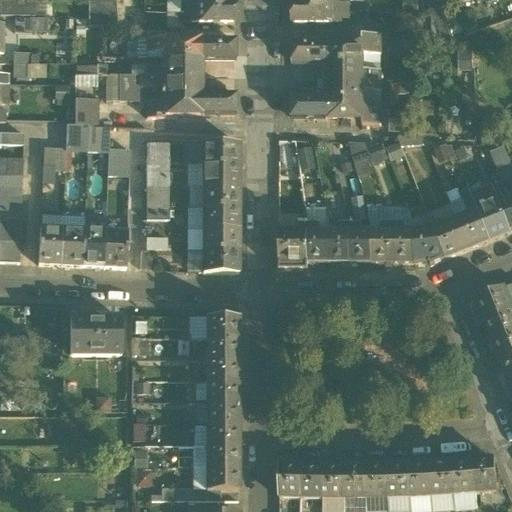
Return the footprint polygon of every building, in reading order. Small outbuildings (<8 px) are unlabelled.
[(0,0),(0,16),(12,17),(12,32),(46,33),(46,2),(0,0)] [(179,0),(180,16),(196,16),(196,7),(195,0),(179,0)] [(431,0),(427,1),(431,24),(446,19),(449,18),(447,0),(431,0)] [(87,5),(87,17),(115,17),(115,5),(87,5)] [(331,15),(331,6),(296,5),(293,5),(293,26),(331,26),(331,25),(331,15)] [(233,6),(230,6),(196,7),(196,16),(196,25),(196,26),(233,26),(233,6)] [(331,6),(331,15),(347,16),(347,6),(331,6)] [(347,25),(347,16),(331,15),(331,25),(347,25)] [(180,25),(196,25),(196,16),(180,16),(180,25)] [(115,29),(115,17),(87,17),(87,29),(96,29),(112,29),(115,29)] [(446,19),(431,24),(437,44),(452,40),(446,19)] [(146,36),(146,45),(163,45),(162,41),(163,42),(163,35),(146,36)] [(363,45),(364,46),(369,48),(380,47),(380,38),(363,38),(363,44),(363,45)] [(421,39),(402,39),(405,55),(424,52),(421,39)] [(162,54),(162,61),(201,61),(200,42),(163,42),(162,41),(163,45),(162,54)] [(234,42),(200,42),(201,61),(201,62),(202,62),(233,62),(234,42)] [(327,65),(327,64),(327,44),(293,44),(293,65),(325,65),(327,65)] [(363,44),(327,44),(327,64),(364,64),(364,57),(364,46),(363,45),(363,44)] [(162,54),(163,45),(146,45),(146,54),(162,54)] [(380,57),(380,47),(369,48),(364,46),(364,57),(380,57)] [(13,56),(13,68),(29,68),(29,56),(13,56)] [(33,68),(37,68),(37,56),(29,56),(29,68),(33,68)] [(201,62),(201,61),(162,61),(162,70),(162,79),(202,79),(202,62),(201,62)] [(325,65),(325,82),(364,83),(364,73),(364,64),(327,64),(327,65),(325,65)] [(380,64),(364,64),(364,73),(380,73),(380,64)] [(29,77),(29,68),(13,68),(12,80),(29,80),(29,77)] [(146,70),(146,79),(162,79),(162,70),(146,70)] [(364,73),(364,83),(380,83),(380,73),(364,73)] [(71,77),(72,88),(94,88),(94,76),(71,77)] [(118,105),(129,105),(129,91),(135,91),(135,79),(118,79),(118,105)] [(162,88),(162,79),(146,79),(146,88),(162,88)] [(162,88),(162,97),(200,97),(200,96),(202,96),(202,79),(162,79),(162,88)] [(327,99),(327,101),(364,101),(364,92),(364,83),(325,82),(325,99),(327,99)] [(380,92),(380,83),(364,83),(364,92),(380,92)] [(380,92),(364,92),(364,101),(380,101),(380,92)] [(233,96),(202,96),(200,96),(200,97),(200,117),(233,117),(233,96)] [(200,117),(200,97),(162,97),(162,104),(162,113),(163,113),(163,117),(200,117)] [(293,120),(327,121),(327,101),(327,99),(325,99),(293,99),(293,120)] [(364,108),(364,101),(327,101),(327,121),(363,121),(363,120),(364,120),(364,108)] [(88,128),(96,129),(97,104),(74,103),(73,128),(88,128)] [(433,103),(420,103),(421,119),(433,118),(433,103)] [(146,104),(146,113),(162,113),(162,104),(146,104)] [(364,108),(364,120),(369,118),(380,118),(380,109),(364,108)] [(380,127),(380,118),(369,118),(364,120),(363,120),(363,121),(362,127),(380,127)] [(409,122),(388,122),(388,134),(409,134),(409,122)] [(65,151),(86,152),(87,131),(88,128),(73,128),(65,128),(65,151)] [(132,130),(131,145),(146,146),(146,131),(132,130)] [(86,154),(108,156),(108,153),(109,131),(87,131),(86,152),(86,154)] [(0,153),(21,154),(22,136),(0,135),(0,153)] [(370,161),(367,150),(365,146),(348,145),(358,180),(372,176),(368,162),(370,161)] [(146,146),(146,168),(168,168),(168,146),(146,146)] [(203,146),(203,168),(238,168),(238,146),(203,146)] [(379,146),(367,150),(370,161),(373,169),(385,165),(379,146)] [(404,159),(400,147),(386,152),(391,164),(404,159)] [(298,158),(300,172),(315,170),(313,149),(297,151),(298,158)] [(441,149),(433,151),(439,166),(456,159),(452,149),(441,149)] [(494,166),(508,160),(503,149),(489,155),(494,166)] [(53,173),(64,173),(65,151),(54,151),(53,173)] [(108,153),(108,156),(107,178),(129,179),(130,153),(108,153)] [(279,210),(305,210),(300,172),(298,158),(279,158),(279,210)] [(502,186),(508,184),(511,181),(511,170),(508,160),(494,166),(502,186)] [(0,162),(0,179),(21,180),(21,163),(0,162)] [(168,189),(168,168),(146,168),(146,189),(168,189)] [(238,189),(238,168),(203,168),(203,189),(238,189)] [(0,189),(21,190),(21,180),(0,179),(0,189)] [(493,189),(499,204),(511,199),(511,193),(508,184),(502,186),(493,189)] [(473,203),(477,213),(499,204),(493,189),(491,186),(470,195),(473,203)] [(0,201),(21,202),(21,190),(0,189),(0,201)] [(168,211),(168,189),(146,189),(145,211),(168,211)] [(238,211),(238,189),(203,189),(203,211),(238,211)] [(451,206),(457,221),(469,216),(465,207),(473,203),(470,195),(468,190),(458,193),(461,200),(450,204),(451,206)] [(511,234),(511,199),(499,204),(511,235),(511,234)] [(0,215),(20,216),(21,202),(0,201),(0,215)] [(465,207),(469,216),(477,213),(473,203),(465,207)] [(511,235),(499,204),(477,213),(490,244),(511,235)] [(443,209),(449,224),(457,221),(451,206),(443,209)] [(372,228),(371,233),(381,233),(381,227),(381,209),(381,207),(366,207),(372,228)] [(407,210),(381,209),(381,227),(393,227),(404,227),(404,233),(414,233),(414,227),(412,221),(407,210)] [(427,215),(433,230),(449,224),(443,209),(427,215)] [(145,223),(168,223),(168,211),(145,211),(145,223)] [(188,232),(203,232),(203,211),(187,211),(188,232)] [(238,232),(238,211),(203,211),(203,232),(238,232)] [(307,225),(307,227),(319,227),(319,233),(329,233),(328,217),(326,212),(306,212),(307,225)] [(490,244),(477,213),(469,216),(457,221),(469,252),(490,244)] [(420,236),(433,230),(427,215),(412,221),(414,227),(414,233),(414,236),(420,236)] [(279,233),(299,233),(299,225),(299,216),(279,216),(279,233)] [(469,252),(457,221),(449,224),(433,230),(446,261),(469,252)] [(0,222),(0,244),(19,244),(20,244),(20,223),(0,222)] [(279,272),(307,272),(307,227),(307,225),(299,225),(299,233),(279,233),(279,272)] [(329,265),(329,233),(319,233),(319,227),(307,227),(307,272),(308,272),(308,265),(329,265)] [(329,265),(350,265),(350,227),(338,227),(338,233),(329,233),(329,265)] [(350,265),(372,265),(371,233),(362,233),(362,227),(350,227),(350,265)] [(372,265),(393,265),(393,227),(381,227),(381,233),(371,233),(372,265)] [(393,265),(414,265),(414,236),(414,233),(404,233),(404,227),(393,227),(393,265)] [(429,265),(446,261),(433,230),(420,236),(414,236),(414,265),(429,265)] [(38,266),(60,268),(62,232),(40,231),(38,266)] [(60,268),(82,268),(82,233),(62,232),(60,268)] [(238,253),(238,232),(203,232),(203,253),(238,253)] [(82,268),(103,269),(105,234),(82,233),(82,268)] [(127,235),(105,234),(103,269),(125,270),(127,235)] [(146,253),(166,253),(166,241),(146,241),(146,253)] [(0,262),(18,264),(19,244),(0,244),(0,262)] [(139,271),(150,272),(151,254),(140,253),(139,271)] [(238,275),(238,253),(203,253),(203,275),(238,275)] [(483,322),(511,310),(511,309),(504,289),(474,301),(483,322)] [(511,310),(483,322),(491,342),(511,333),(511,310)] [(206,341),(206,319),(188,319),(188,341),(206,341)] [(206,319),(206,341),(238,341),(238,319),(206,319)] [(71,358),(120,357),(120,320),(70,320),(71,358)] [(511,333),(491,342),(499,362),(511,356),(511,333)] [(206,341),(206,363),(238,362),(238,341),(206,341)] [(511,356),(499,362),(507,381),(511,379),(511,356)] [(206,363),(206,384),(238,384),(238,362),(206,363)] [(194,406),(206,406),(206,384),(194,384),(194,406)] [(206,384),(206,406),(238,405),(238,384),(206,384)] [(135,386),(134,398),(148,399),(149,386),(135,386)] [(94,400),(94,415),(110,416),(111,401),(94,400)] [(206,406),(206,427),(238,427),(238,405),(206,406)] [(194,427),(206,427),(206,406),(194,406),(194,427)] [(131,427),(131,445),(143,445),(143,427),(131,427)] [(194,449),(206,449),(206,427),(194,427),(194,449)] [(206,427),(206,449),(238,449),(238,427),(206,427)] [(191,470),(206,470),(206,449),(194,449),(191,449),(191,470)] [(206,449),(206,470),(238,470),(238,449),(206,449)] [(133,452),(133,470),(146,470),(146,452),(133,452)] [(494,461),(472,463),(475,495),(497,493),(494,461)] [(472,463),(451,465),(453,497),(475,495),(472,463)] [(451,465),(430,467),(431,499),(453,497),(451,465)] [(430,467),(408,468),(410,500),(431,499),(430,467)] [(279,500),(300,500),(301,469),(279,468),(279,500)] [(408,468),(387,469),(388,501),(410,500),(408,468)] [(323,469),(301,469),(300,500),(322,501),(323,469)] [(344,469),(323,469),(322,501),(344,501),(344,469)] [(365,469),(344,469),(344,501),(366,501),(365,469)] [(387,469),(365,469),(366,501),(388,501),(387,469)] [(206,470),(191,470),(191,492),(206,492),(206,470)] [(238,493),(238,470),(206,470),(206,492),(206,493),(219,493),(238,493)] [(135,475),(135,489),(151,489),(151,474),(135,475)] [(161,504),(175,504),(175,492),(161,492),(161,504)] [(175,504),(219,504),(219,493),(206,493),(206,492),(191,492),(175,492),(175,504)] [(453,497),(454,511),(466,511),(476,511),(475,495),(453,497)] [(454,511),(453,497),(431,499),(432,511),(454,511)] [(432,511),(431,499),(410,500),(410,511),(432,511)] [(410,511),(410,500),(388,501),(388,511),(410,511)] [(344,511),(344,501),(322,501),(322,511),(344,511)] [(366,511),(366,501),(344,501),(344,511),(366,511)] [(388,511),(388,501),(366,501),(366,511),(388,511)]
